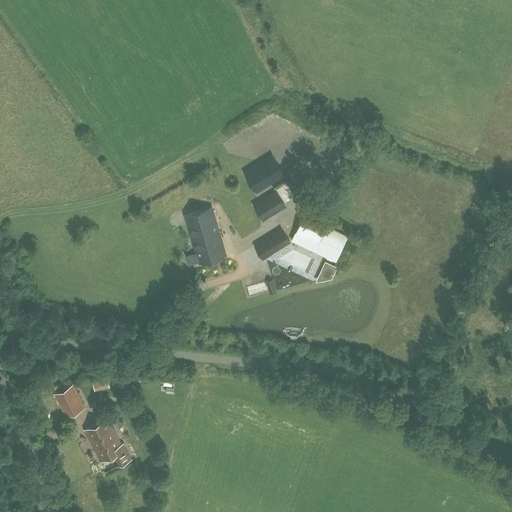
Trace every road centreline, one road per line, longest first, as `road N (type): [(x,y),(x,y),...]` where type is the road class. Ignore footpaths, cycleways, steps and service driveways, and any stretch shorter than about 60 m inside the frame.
road 1 (unclassified): [(511,456),(335,373),(0,339)]
road 2 (tertiary): [(53,511),(0,367)]
